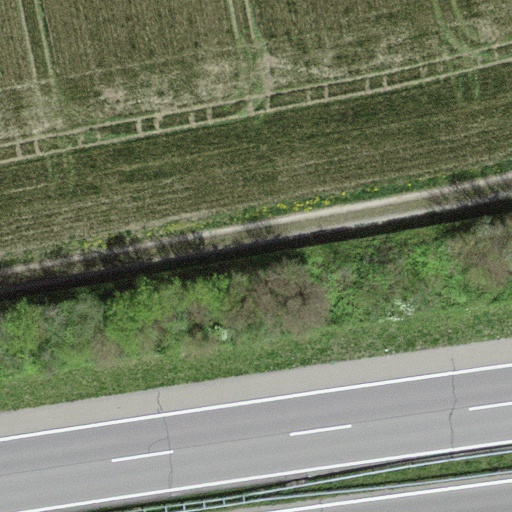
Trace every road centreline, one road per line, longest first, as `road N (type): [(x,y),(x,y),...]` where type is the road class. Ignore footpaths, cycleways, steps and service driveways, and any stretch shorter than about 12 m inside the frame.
road 1 (track): [(0,289),(511,193)]
road 2 (motorway): [(511,403),(0,479)]
